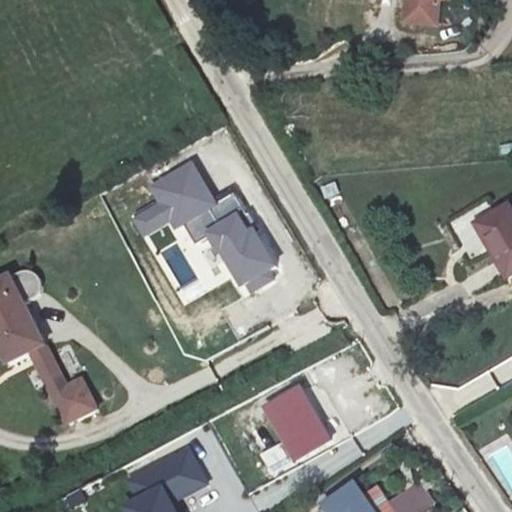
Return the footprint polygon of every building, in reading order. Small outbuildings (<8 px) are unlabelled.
[(511,259),(479,203),(441,227),(475,284),(511,260),(511,259)] [(158,208),(139,221),(149,236),(168,224),(158,208)] [(30,266),(0,281),(0,330),(15,359),(39,348),(43,344),(36,329),(44,323),(32,298),(39,294),(43,287),(46,279),(44,272),(40,269),(30,266)] [(43,344),(39,348),(59,387),(74,380),(44,323),(36,329),(43,344)] [(307,372),(269,392),(298,444),(336,424),(307,372)] [(74,380),(59,387),(75,417),(101,402),(88,374),(74,380)] [(511,446),(508,439),(485,451),(509,498),(511,496),(511,446)] [(194,444),(124,477),(133,495),(121,500),(126,511),(181,511),(177,501),(213,484),(194,444)] [(365,466),(338,485),(355,511),(404,511),(410,508),(387,469),(372,478),(365,466)] [(355,511),(338,485),(329,491),(342,511),(355,511)]
